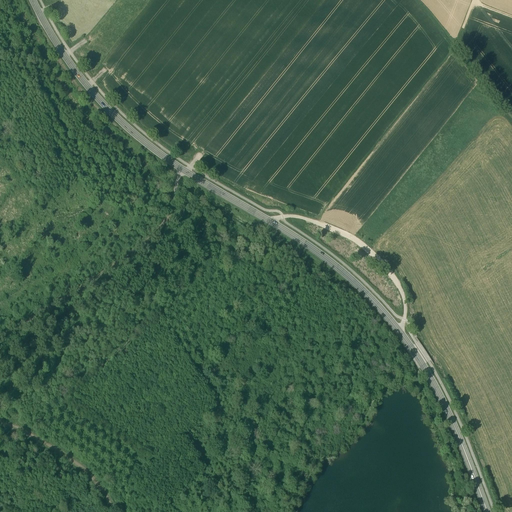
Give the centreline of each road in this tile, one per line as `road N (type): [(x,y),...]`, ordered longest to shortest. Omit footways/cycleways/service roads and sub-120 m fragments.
road 1 (secondary): [(487,511),(434,384),(382,311),(321,256),(117,121),(62,53),(33,0)]
road 2 (track): [(181,170),(171,214),(148,248),(0,347)]
road 3 (track): [(268,221),(301,218),(358,243),(403,293),(400,333)]
